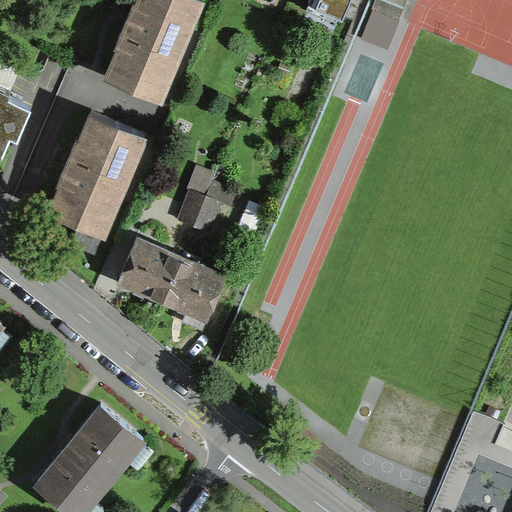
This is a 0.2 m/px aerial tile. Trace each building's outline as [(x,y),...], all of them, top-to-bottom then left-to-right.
[(204,0),(140,0),(109,78),(164,100),(204,0)] [(0,158),(4,161),(16,133),(24,136),(37,105),(14,95),(17,88),(0,80),(0,158)] [(102,234),(106,236),(147,132),(93,111),(52,215),(79,226),(73,242),(95,251),(102,234)] [(207,195),(195,225),(210,231),(222,202),(230,206),(236,191),(212,181),(207,195)] [(195,225),(207,195),(190,188),(178,218),(195,225)] [(185,253),(140,235),(121,282),(166,300),(185,253)] [(230,270),(185,253),(166,300),(211,318),(230,270)] [(0,335),(10,322),(0,313),(0,335)] [(89,511),(151,434),(102,396),(33,483),(70,511),(89,511)]
